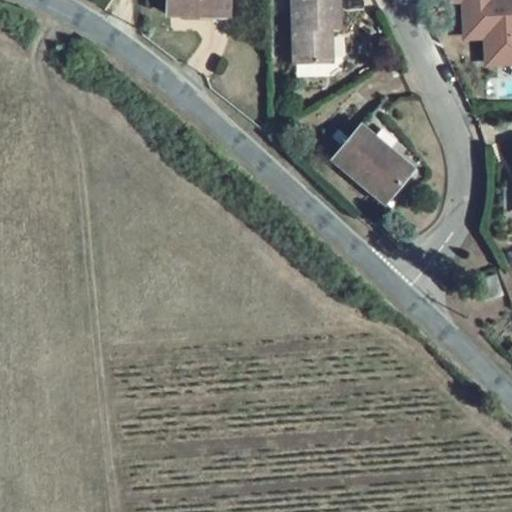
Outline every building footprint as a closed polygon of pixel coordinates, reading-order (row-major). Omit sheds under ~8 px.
[(218,0),(165,0),(165,13),(218,14),(218,0)] [(334,0),(300,0),(290,0),(291,64),(327,64),(327,30),(335,30),(334,0)] [(473,0),(473,2),(461,3),(463,40),(484,38),(486,66),(511,63),(511,0),(492,0),(489,0),(473,0)] [(384,156),(358,132),(329,163),(373,204),(396,180),(378,163),(384,156)] [(495,274),(477,279),(483,299),(501,293),(495,274)]
